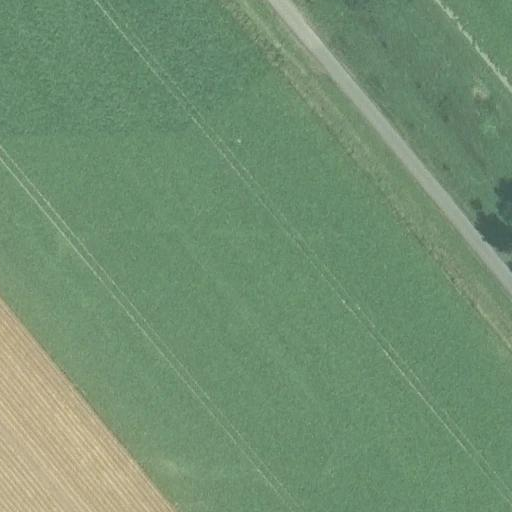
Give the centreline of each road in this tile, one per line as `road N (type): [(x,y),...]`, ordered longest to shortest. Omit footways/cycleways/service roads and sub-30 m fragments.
road 1 (tertiary): [(511,285),(276,0)]
road 2 (track): [(381,0),(511,157)]
